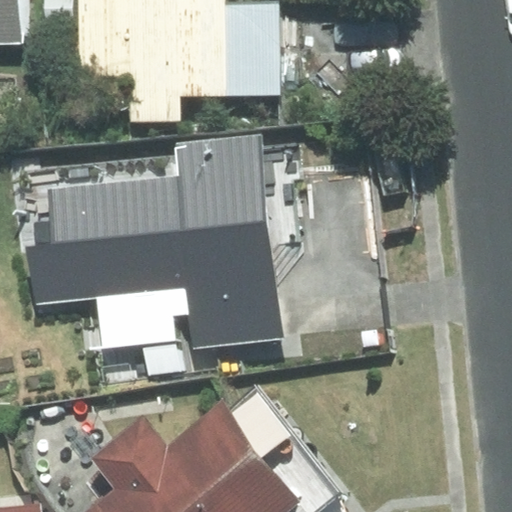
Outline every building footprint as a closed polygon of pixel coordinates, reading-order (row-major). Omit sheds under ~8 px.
[(29,0),(0,0),(0,43),(30,43),(29,0)] [(86,0),(87,79),(138,79),(138,122),(188,122),(188,98),(288,97),(287,3),(234,3),(233,0),(86,0)] [(294,341),(272,136),(186,145),(189,176),(85,187),(97,301),(193,291),(199,351),(294,341)] [(88,313),(44,316),(50,376),(93,372),(88,313)] [(305,511),(317,503),(233,401),(178,446),(153,416),(99,460),(123,490),(96,511),(305,511)]
